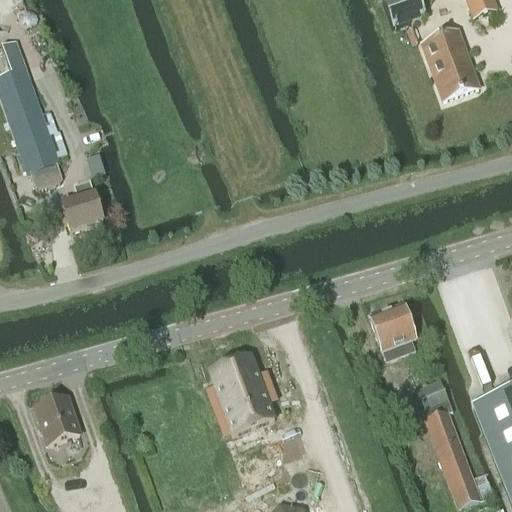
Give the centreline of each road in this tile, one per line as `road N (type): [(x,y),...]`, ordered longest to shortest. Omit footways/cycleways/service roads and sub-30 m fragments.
road 1 (tertiary): [(0,386),(511,241)]
road 2 (unclassified): [(0,303),(511,161)]
